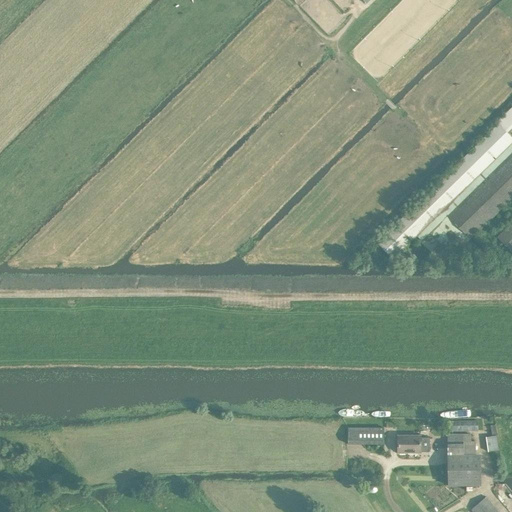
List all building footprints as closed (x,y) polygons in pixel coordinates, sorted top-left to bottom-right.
[(511,137),(507,133),(499,124),(376,243),(392,259),(417,236),(421,241),(421,242),(444,266),(511,198),(511,137)] [(511,221),(497,237),(511,252),(511,221)] [(448,421),(448,431),(481,431),(481,421),(448,421)] [(347,428),(347,444),(383,444),(383,428),(347,428)] [(447,453),(448,461),(475,460),(475,453),(475,442),(471,442),(471,434),(447,434),(447,453)] [(420,453),(420,452),(429,452),(429,438),(420,438),(420,436),(397,435),(397,453),(420,453)] [(486,437),(488,451),(499,450),(496,435),(486,437)] [(511,511),(511,506),(477,465),(429,507),(432,511),(511,511)]
